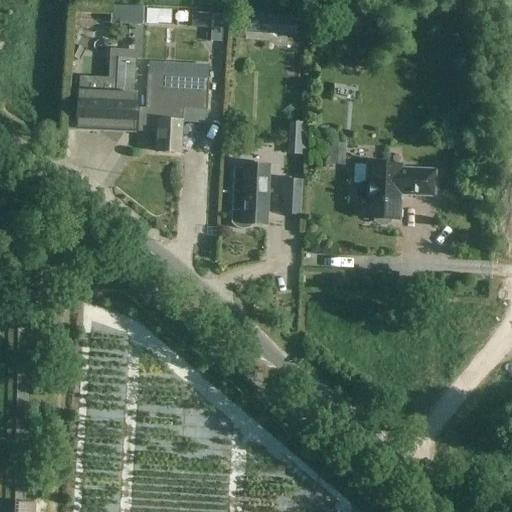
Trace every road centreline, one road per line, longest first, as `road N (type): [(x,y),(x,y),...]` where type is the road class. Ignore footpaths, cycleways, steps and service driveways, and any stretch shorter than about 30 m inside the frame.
road 1 (tertiary): [(207,301),(0,141)]
road 2 (unclassified): [(207,301),(234,277),(270,265),(450,268)]
road 3 (tertiary): [(397,463),(207,301)]
road 4 (residential): [(511,331),(397,463)]
